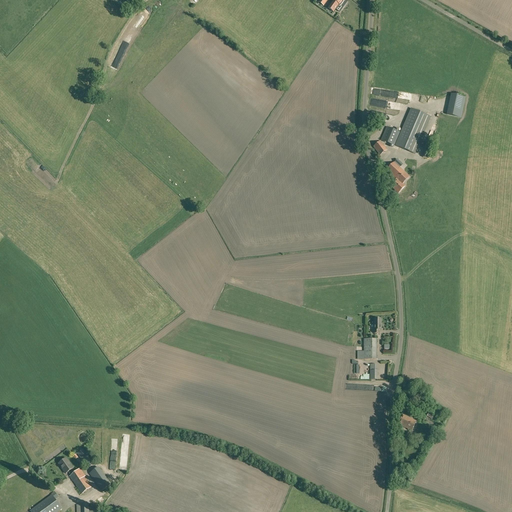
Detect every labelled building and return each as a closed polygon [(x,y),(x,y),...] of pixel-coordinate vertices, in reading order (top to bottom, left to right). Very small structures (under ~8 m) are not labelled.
[(110,0),(111,0),(124,7),(127,8),(131,0),(130,0),(110,0)] [(343,3),(342,2),(343,0),(332,0),(333,1),(328,8),(333,12),(338,5),(340,6),(340,5),(341,5),(341,6),(342,5),(343,4),(343,3)] [(395,146),(410,152),(415,154),(430,117),(411,108),(395,146)] [(448,121),(443,135),(443,136),(443,138),(443,141),(447,143),(452,143),(454,137),(455,134),(456,125),(457,121),(448,121)] [(397,131),(387,127),(384,126),(379,140),(392,145),(397,131)] [(387,150),(380,141),(373,147),(380,155),(387,150)] [(431,142),(426,141),(423,157),(428,158),(431,142)] [(399,180),(402,184),(409,177),(401,169),(402,169),(400,167),(403,164),(397,159),(386,172),(395,181),(396,180),(398,181),(399,180)] [(399,180),(398,181),(392,187),(398,193),(405,186),(402,184),(399,180)] [(377,359),(377,339),(364,339),(364,351),(357,351),(357,359),(377,359)] [(416,408),(422,396),(412,391),(406,403),(416,408)] [(411,431),(416,421),(403,415),(398,424),(411,431)] [(88,469),(94,465),(83,449),(77,453),(88,469)] [(66,474),(69,471),(72,475),(70,476),(82,494),(91,487),(84,477),(85,476),(80,469),(75,473),(72,469),(73,468),(66,458),(59,464),(66,474)] [(99,467),(90,473),(102,491),(111,484),(99,467)] [(56,511),(62,509),(55,499),(58,497),(54,492),(51,494),(52,495),(30,511),(56,511)]
